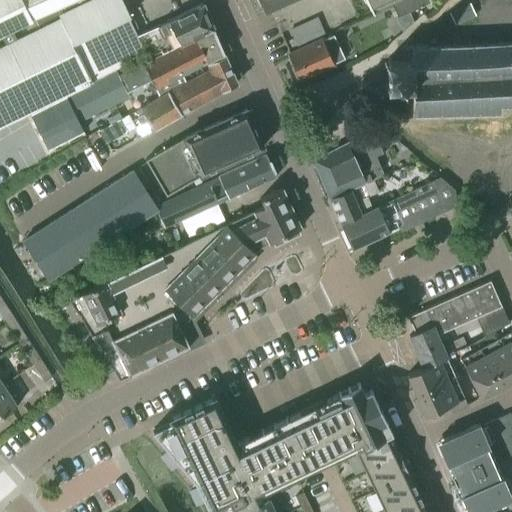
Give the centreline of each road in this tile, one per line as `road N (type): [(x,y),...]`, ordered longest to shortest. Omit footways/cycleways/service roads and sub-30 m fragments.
road 1 (tertiary): [(3,486),(93,413),(351,290)]
road 2 (unclassified): [(19,224),(261,82)]
road 3 (tertiary): [(351,290),(261,82)]
road 4 (residential): [(351,290),(379,287),(485,241),(511,299)]
road 5 (residential): [(378,347),(238,410)]
